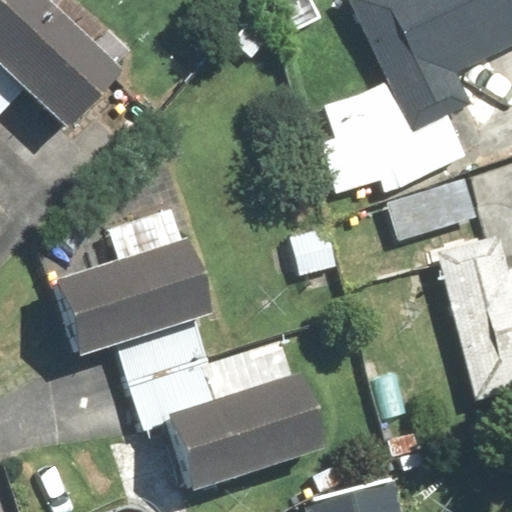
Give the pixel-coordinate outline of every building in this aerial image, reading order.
[(65,0),(0,0),(0,130),(36,89),(86,131),(143,65),(65,0)] [(511,0),(351,0),(385,70),(289,115),(336,216),(481,148),(462,108),(488,96),(472,63),(511,44),(511,0)] [(468,182),(381,209),(394,251),(481,224),(468,182)] [(106,208),(31,235),(81,369),(119,355),(147,432),(171,423),(197,493),(347,439),(319,363),(297,371),(283,332),(253,342),(212,229),(125,260),(106,208)] [(511,225),(435,246),(477,401),(511,392),(511,225)] [(338,268),(327,228),(284,239),(294,279),(338,268)] [(414,511),(402,469),(302,497),(305,511),(414,511)]
